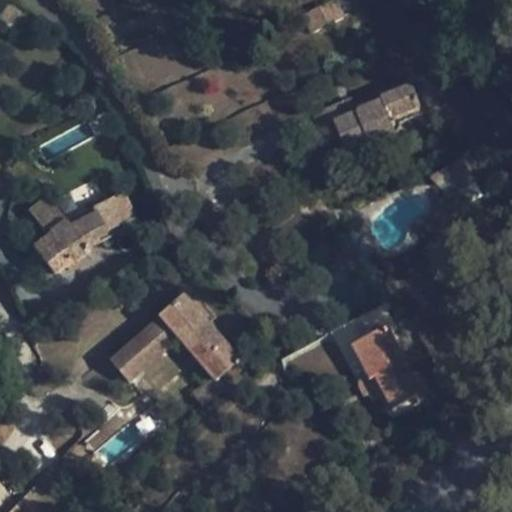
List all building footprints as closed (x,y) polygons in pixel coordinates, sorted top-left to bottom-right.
[(314,36),(345,19),(334,0),(332,0),(303,16),(314,36)] [(370,146),(396,136),(390,121),(387,115),(416,103),(410,88),(379,100),(380,103),(356,113),(334,122),(347,153),(369,143),(370,146)] [(334,122),(356,113),(351,100),(313,115),(318,129),(334,122)] [(390,121),(419,109),(416,103),(387,115),(390,121)] [(463,192),(476,184),(462,159),(449,167),(455,178),(463,192)] [(437,188),(455,178),(449,167),(431,178),(437,188)] [(218,214),(247,195),(232,173),(204,193),(218,214)] [(96,238),(137,217),(124,191),(91,207),(95,214),(67,228),(45,198),(29,211),(48,237),(62,255),(49,266),(37,274),(44,283),(89,249),(86,242),(96,238)] [(62,255),(48,237),(34,246),(49,266),(62,255)] [(96,238),(86,242),(89,249),(99,244),(96,238)] [(128,384),(179,338),(203,365),(225,346),(184,300),(111,364),(128,384)] [(412,375),(386,328),(351,348),(368,378),(370,382),(375,379),(383,394),(392,411),(416,397),(406,379),(413,376),(412,375)] [(217,382),(239,362),(225,346),(203,365),(217,382)] [(429,389),(419,371),(412,375),(413,376),(406,379),(416,397),(419,402),(429,397),(429,389)] [(383,394),(375,379),(370,382),(368,378),(357,384),(367,403),(383,394)]
